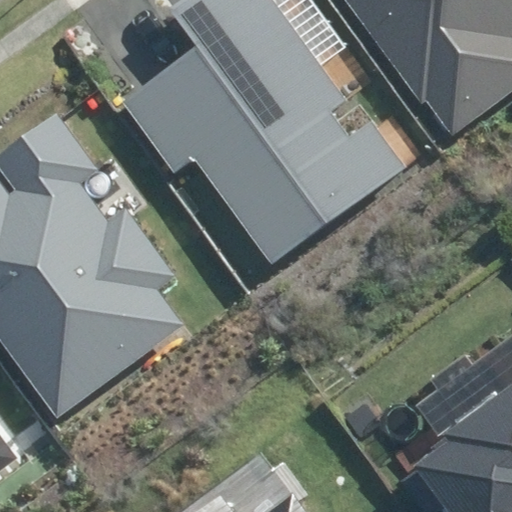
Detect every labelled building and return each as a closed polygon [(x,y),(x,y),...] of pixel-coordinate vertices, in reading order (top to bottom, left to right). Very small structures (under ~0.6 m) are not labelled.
[(273,263),(424,154),(394,114),(379,124),(374,117),(372,119),(361,104),(341,119),(334,110),(373,82),(313,0),(179,0),(171,6),(199,46),(123,101),(175,173),(196,158),(273,263)] [(511,0),(346,0),(426,104),(430,101),(456,136),(511,93),(511,0)] [(97,168),(55,110),(0,149),(0,169),(13,187),(7,191),(0,181),(0,342),(53,416),(183,323),(157,287),(176,273),(125,204),(107,217),(80,180),(97,168)] [(511,511),(511,323),(508,319),(403,395),(426,426),(389,452),(403,472),(396,477),(421,511),(511,511)] [(0,467),(17,456),(0,433),(0,467)] [(316,511),(291,476),(241,511),(217,477),(166,511),(316,511)]
